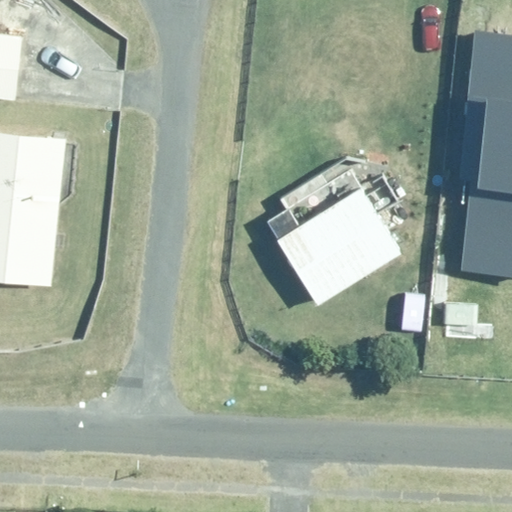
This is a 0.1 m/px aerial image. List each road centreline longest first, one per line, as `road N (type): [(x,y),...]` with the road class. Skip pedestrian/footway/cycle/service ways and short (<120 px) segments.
road 1 (residential): [(171,0),(179,63),(146,433)]
road 2 (residential): [(146,433),(511,450)]
road 3 (residential): [(0,429),(146,433)]
